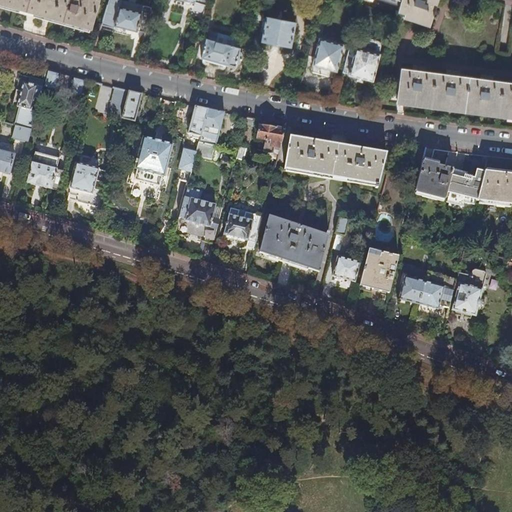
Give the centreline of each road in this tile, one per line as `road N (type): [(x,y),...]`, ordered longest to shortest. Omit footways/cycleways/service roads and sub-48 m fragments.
road 1 (residential): [(0,216),(215,279),(511,386)]
road 2 (residential): [(0,39),(283,110),(511,143)]
